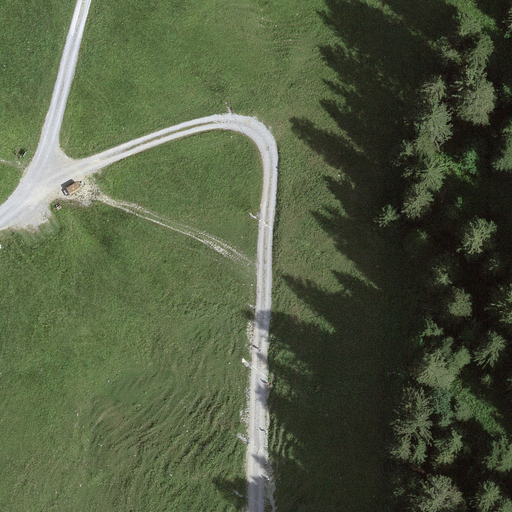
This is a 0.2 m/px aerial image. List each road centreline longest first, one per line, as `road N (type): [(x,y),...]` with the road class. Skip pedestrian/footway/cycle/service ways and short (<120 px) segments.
road 1 (track): [(43,178),(190,123),(256,128),(268,152),(265,258)]
road 2 (track): [(265,258),(255,442),(260,511)]
road 3 (track): [(43,178),(265,258)]
road 4 (track): [(80,0),(43,178)]
